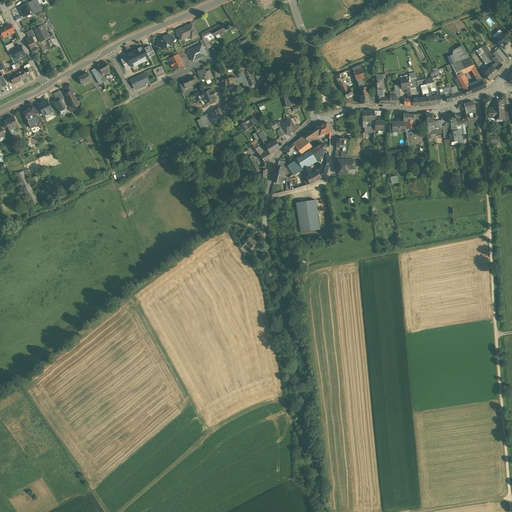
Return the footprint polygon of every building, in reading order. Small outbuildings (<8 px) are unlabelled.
[(37,0),(35,0),(26,4),(27,6),(20,9),(21,13),(23,12),(25,17),(31,14),(32,13),(31,13),(34,11),(36,14),(43,11),(42,10),(41,11),(39,5),(40,4),(37,0)] [(27,18),(21,21),(25,29),(30,24),(27,18)] [(49,19),(45,21),(50,31),(54,29),(49,19)] [(212,28),(215,35),(216,36),(219,34),(220,36),(226,33),(224,31),(226,30),(223,23),(212,28)] [(186,28),(177,32),(181,40),(190,36),(192,40),(198,37),(192,24),(186,27),(186,28)] [(14,33),(10,25),(4,28),(0,30),(1,31),(4,38),(7,36),(7,37),(9,37),(11,36),(11,35),(14,33)] [(43,25),(35,29),(41,43),(46,41),(45,40),(49,37),(45,28),(46,27),(44,25),(43,25)] [(208,42),(210,41),(215,39),(213,36),(215,35),(212,28),(201,34),(204,42),(205,44),(208,42)] [(503,32),(494,39),(501,47),(504,45),(504,46),(507,43),(509,41),(503,32)] [(168,38),(166,36),(161,38),(161,41),(161,47),(166,48),(166,44),(168,43),(171,45),(174,42),(173,42),(168,38)] [(29,38),(27,40),(33,52),(38,49),(33,38),(32,37),(29,38)] [(487,44),(491,50),(495,47),(491,41),(487,44)] [(6,47),(8,52),(15,49),(13,44),(6,47)] [(201,45),(192,49),(190,55),(191,57),(192,58),(194,61),(198,59),(198,58),(200,57),(201,57),(206,55),(205,51),(202,45),(201,45)] [(485,45),(481,48),(486,55),(490,53),(485,45)] [(453,51),(452,55),(456,63),(469,57),(462,46),(453,51)] [(18,60),(26,56),(21,47),(14,51),(18,60)] [(138,49),(131,52),(128,54),(126,55),(129,62),(131,67),(134,66),(147,61),(147,60),(150,59),(147,54),(145,49),(144,47),(141,48),(138,49)] [(509,57),(501,47),(496,52),(504,61),(509,57)] [(488,58),(481,48),(477,51),(485,62),(489,59),(488,58)] [(183,50),(177,52),(178,55),(180,59),(186,57),(183,50)] [(504,61),(496,52),(493,54),(496,58),(501,63),(504,61)] [(496,58),(493,54),(488,58),(489,59),(491,62),(492,62),(491,60),(494,59),(496,58)] [(180,59),(178,55),(170,59),(172,63),(171,64),(172,67),(173,66),(175,70),(183,66),(180,59)] [(447,58),(451,65),(456,63),(452,55),(447,58)] [(455,72),(457,76),(462,74),(463,73),(465,73),(472,70),(476,68),(472,61),(469,57),(456,63),(451,65),(455,72)] [(501,63),(496,58),(494,59),(496,64),(494,66),(494,67),(499,74),(500,75),(505,68),(501,63)] [(243,72),(243,73),(244,73),(248,71),(244,60),(239,62),(242,69),(243,72)] [(98,68),(102,75),(111,71),(106,63),(98,68)] [(162,66),(153,70),(157,78),(166,74),(162,66)] [(499,74),(494,67),(491,69),(490,68),(485,73),(488,77),(488,78),(491,81),(499,74)] [(19,73),(17,68),(14,70),(14,69),(12,70),(15,75),(10,77),(13,84),(22,80),(19,73)] [(26,69),(19,73),(22,80),(31,75),(30,74),(28,69),(28,68),(26,69)] [(102,75),(98,68),(95,69),(103,83),(105,87),(108,85),(102,75)] [(103,83),(95,69),(92,71),(99,84),(103,83)] [(207,72),(206,72),(204,69),(197,72),(198,74),(201,79),(204,78),(205,78),(206,81),(213,78),(209,71),(207,72)] [(350,77),(354,75),(354,72),(352,69),(348,71),(342,74),(345,79),(350,77)] [(357,80),(361,79),(368,77),(365,69),(361,70),(354,72),(354,75),(356,78),(356,80),(357,80)] [(248,71),(244,73),(246,79),(253,77),(250,70),(248,71)] [(249,87),(246,79),(243,73),(243,72),(238,73),(244,88),(249,87)] [(464,90),(455,72),(451,72),(460,92),(464,90)] [(88,73),(78,79),(82,85),(86,83),(91,79),(88,73)] [(411,82),(418,81),(415,73),(409,74),(411,82)] [(342,74),(336,77),(339,83),(343,81),(345,79),(342,74)] [(468,85),(462,74),(457,76),(465,90),(469,88),(468,85)] [(142,75),(130,80),(134,89),(146,84),(142,75)] [(193,77),(192,76),(182,80),(183,82),(185,89),(196,84),(193,77)] [(231,77),(229,77),(232,87),(238,85),(236,78),(232,79),(231,77)] [(253,77),(246,79),(249,87),(251,91),(252,90),(253,87),(253,85),(255,84),(253,77)] [(409,82),(408,77),(400,78),(400,79),(402,87),(402,90),(404,89),(405,88),(406,89),(407,89),(407,91),(410,91),(409,83),(409,82)] [(425,79),(426,85),(429,84),(430,88),(435,87),(432,78),(431,78),(425,79)] [(426,86),(426,85),(425,79),(418,81),(411,82),(409,82),(409,83),(410,88),(423,86),(426,86)] [(347,91),(343,81),(339,83),(344,93),(347,91)] [(483,81),(470,87),(470,88),(472,94),(486,88),(483,81)] [(71,85),(65,88),(68,93),(72,91),(73,94),(76,93),(71,85)] [(261,86),(258,88),(256,91),(257,93),(265,88),(263,85),(261,86)] [(365,88),(364,88),(360,89),(361,96),(369,96),(368,88),(365,88)] [(347,91),(344,93),(347,99),(354,95),(351,89),(347,91)] [(205,93),(201,94),(204,99),(213,94),(211,90),(205,93)] [(68,93),(66,95),(71,105),(73,109),(74,109),(79,105),(77,101),(77,100),(75,98),(75,97),(73,94),(72,91),(68,93)] [(455,94),(453,95),(455,100),(462,98),(460,92),(455,94)] [(204,99),(203,99),(206,104),(207,103),(215,99),(216,99),(214,94),(204,99)] [(369,96),(361,96),(361,104),(369,104),(369,96)] [(432,97),(429,97),(431,105),(439,104),(438,96),(432,97)] [(289,97),(284,98),(288,109),(288,110),(293,108),(289,97)] [(429,97),(412,99),(413,106),(421,105),(422,107),(431,105),(429,97)] [(60,99),(55,101),(61,114),(66,111),(65,109),(66,109),(62,100),(61,98),(60,99)] [(47,101),(39,105),(41,110),(44,116),(47,114),(48,115),(51,114),(50,113),(53,112),(47,101)] [(503,102),(494,103),(494,110),(489,111),(489,117),(495,117),(495,119),(496,118),(497,122),(504,122),(503,118),(504,118),(504,113),(503,102)] [(475,106),(465,109),(466,115),(469,114),(476,112),(475,106)] [(33,108),(30,109),(29,109),(27,110),(23,113),(26,118),(28,121),(27,122),(31,128),(36,126),(39,127),(40,122),(38,117),(37,117),(35,113),(36,113),(33,108)] [(220,108),(216,110),(220,119),(220,120),(224,118),(220,108)] [(213,111),(209,113),(210,114),(206,117),(205,115),(200,118),(201,119),(205,127),(212,123),(212,122),(217,120),(213,111)] [(454,113),(447,116),(449,122),(451,122),(451,123),(456,122),(456,118),(454,113)] [(414,115),(408,115),(408,114),(404,114),(404,122),(405,122),(406,128),(415,126),(415,121),(414,115)] [(432,114),(426,115),(427,123),(428,131),(431,131),(431,128),(431,126),(435,126),(435,128),(439,128),(438,121),(433,122),(432,114)] [(14,117),(6,121),(5,121),(9,129),(13,127),(13,128),(18,125),(18,126),(18,125),(14,117)] [(250,121),(251,123),(254,126),(259,123),(255,118),(250,121)] [(281,125),(286,134),(287,135),(296,129),(290,119),(281,125)] [(463,121),(456,122),(457,125),(457,128),(465,127),(466,127),(467,127),(467,126),(468,126),(467,121),(465,121),(465,120),(462,120),(463,121)] [(364,121),(365,128),(365,133),(365,134),(374,134),(375,121),(371,121),(366,121),(364,121)] [(384,122),(375,121),(375,130),(384,131),(384,122)] [(245,122),(239,126),(244,132),(249,129),(247,126),(245,122)] [(286,134),(281,125),(280,122),(277,124),(280,130),(284,135),(286,134)] [(404,122),(393,122),(393,132),(404,132),(404,122)] [(327,123),(323,125),(323,124),(321,125),(321,126),(317,127),(319,133),(320,136),(330,132),(327,123)] [(454,132),(449,133),(450,142),(459,141),(457,130),(457,128),(457,125),(453,125),(454,132)] [(317,127),(304,136),(308,141),(319,133),(317,127)] [(269,144),(262,132),(258,135),(261,138),(265,146),(269,144)] [(413,133),(406,134),(408,146),(415,145),(413,133)] [(302,156),(314,149),(308,141),(304,136),(301,138),(297,140),(293,144),(297,149),(302,156)] [(344,139),(336,139),(336,148),(344,148),(344,147),(344,139)] [(269,144),(265,146),(268,151),(270,154),(280,148),(276,140),(269,144)] [(293,144),(285,152),(289,156),(293,152),(297,149),(293,144)] [(322,144),(297,160),(302,168),(306,165),(316,159),(323,155),(327,152),(325,149),(322,144)] [(264,154),(259,146),(258,147),(256,149),(258,153),(260,156),(264,154)] [(298,158),(302,156),(297,149),(293,152),(298,158)] [(249,150),(244,152),(247,159),(248,159),(252,157),(249,150)] [(264,154),(260,156),(265,162),(268,162),(267,161),(270,159),(268,157),(271,155),(270,154),(268,151),(264,154)] [(252,157),(248,159),(255,172),(258,171),(259,171),(258,168),(252,157)] [(302,168),(297,160),(297,159),(294,161),(287,166),(292,174),(302,168)] [(354,160),(338,161),(339,174),(345,174),(345,169),(354,169),(356,169),(356,165),(354,165),(354,160)] [(264,167),(258,168),(259,171),(267,170),(268,170),(269,162),(268,162),(265,162),(264,167)] [(324,162),(321,171),(319,173),(321,178),(326,175),(330,163),(324,162)] [(311,171),(306,165),(302,168),(307,177),(313,174),(311,171)] [(284,168),(277,166),(275,175),(282,176),(283,173),(284,168)] [(16,174),(31,205),(39,202),(23,170),(16,174)] [(307,177),(306,177),(308,180),(310,184),(317,181),(317,180),(321,178),(319,173),(318,171),(314,174),(313,174),(307,177)] [(246,173),(240,176),(244,183),(249,180),(247,176),(246,173)] [(293,174),(290,177),(290,181),(290,190),(300,187),(299,183),(297,179),(295,174),(293,174)] [(282,176),(275,175),(273,182),(280,184),(281,178),(282,176)] [(296,204),(300,232),(319,230),(316,201),(296,204)] [(250,237),(245,242),(248,244),(253,248),(258,242),(254,239),(254,240),(250,237)] [(240,248),(241,251),(244,249),(248,244),(245,242),(240,248)]
